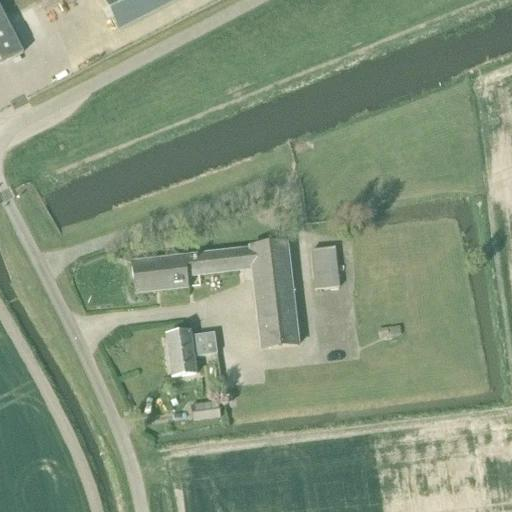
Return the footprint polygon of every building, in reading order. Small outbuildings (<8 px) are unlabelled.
[(102,0),(117,29),(174,0),(102,0)] [(0,64),(21,54),(0,11),(0,64)] [(260,352),(295,348),(283,246),(248,251),(247,253),(130,266),(133,295),(183,289),(182,278),(251,271),(260,352)] [(339,290),(335,251),(310,254),(314,293),(339,290)] [(387,330),(377,331),(379,341),(389,340),(388,338),(400,336),(399,329),(387,331),(387,330)] [(215,356),(213,337),(189,340),(189,335),(163,339),(168,379),(194,376),(191,359),(215,356)] [(231,396),(221,397),(222,406),(232,405),(231,396)] [(220,421),(218,404),(189,408),(192,425),(220,421)]
